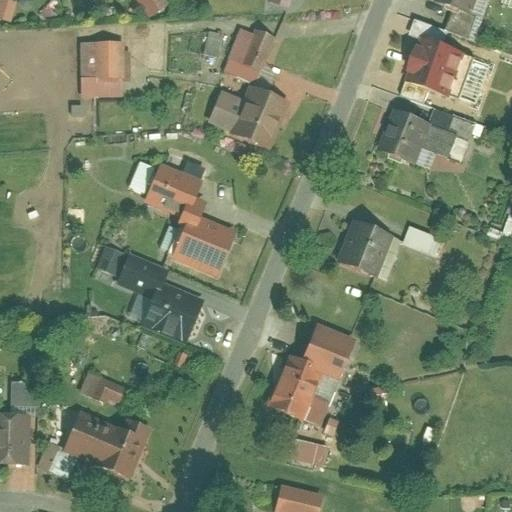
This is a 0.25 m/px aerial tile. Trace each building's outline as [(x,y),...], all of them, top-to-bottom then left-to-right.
[(19,3),(8,0),(2,0),(0,9),(0,19),(13,23),(19,3)] [(166,0),(140,0),(150,16),(169,4),(166,0)] [(267,0),(266,4),(286,11),(289,0),(267,0)] [(440,0),(439,4),(475,16),(480,0),(440,0)] [(242,29),(225,71),(255,83),(274,36),(258,29),(256,34),(242,29)] [(201,57),(214,61),(221,37),(208,33),(201,57)] [(465,53),(426,39),(410,83),(449,97),(465,53)] [(125,42),(96,43),(97,77),(126,76),(125,42)] [(270,151),(288,103),(250,88),(246,99),(224,91),(210,127),(270,151)] [(434,124),(397,110),(380,152),(416,167),(424,148),(434,124)] [(434,124),(424,148),(452,159),(461,135),(434,124)] [(208,204),(194,199),(202,180),(162,165),(147,202),(182,216),(179,223),(184,225),(171,260),(220,279),(239,232),(203,218),(208,204)] [(393,238),(353,223),(338,262),(378,277),(393,238)] [(447,241),(413,228),(406,246),(440,259),(447,241)] [(126,255),(107,248),(99,269),(117,277),(126,255)] [(169,271),(132,256),(119,286),(153,300),(142,328),(187,346),(206,300),(165,283),(169,271)] [(338,379),(352,347),(317,332),(303,364),(325,373),(338,379)] [(303,364),(292,359),(270,407),(304,422),(325,373),(303,364)] [(129,389),(102,379),(94,399),(109,405),(111,401),(122,406),(129,389)] [(37,417),(38,383),(12,383),(12,416),(30,417),(37,417)] [(82,414),(68,449),(110,466),(109,469),(134,479),(153,430),(126,419),(122,430),(82,414)] [(12,416),(0,416),(0,465),(30,466),(30,417),(12,416)] [(333,450),(300,441),(295,462),(328,471),(333,450)] [(72,459),(52,455),(47,476),(67,480),(72,459)] [(321,511),(325,496),(284,486),(277,511),(321,511)]
